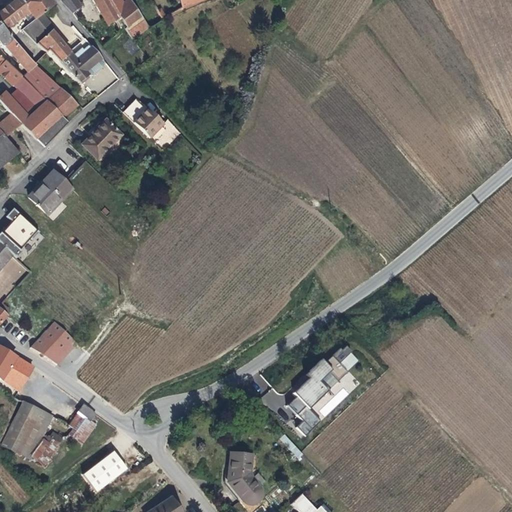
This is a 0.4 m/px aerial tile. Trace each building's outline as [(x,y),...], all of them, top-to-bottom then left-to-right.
[(11,0),(0,9),(0,25),(2,28),(24,10),(26,13),(30,10),(34,16),(52,3),(50,0),(11,0)] [(76,0),(62,0),(71,10),(79,5),(76,0)] [(119,16),(108,0),(92,0),(107,23),(119,16)] [(108,0),(119,16),(134,39),(138,36),(136,32),(147,25),(131,0),(108,0)] [(52,3),(34,16),(21,26),(35,41),(44,51),(47,48),(61,61),(81,82),(89,75),(84,70),(101,57),(86,38),(69,51),(51,29),(62,21),(52,3)] [(156,8),(161,18),(165,15),(160,7),(156,8)] [(0,25),(0,42),(2,44),(4,43),(27,69),(30,66),(32,68),(36,64),(25,53),(2,28),(0,25)] [(27,49),(35,58),(43,51),(44,51),(35,41),(27,49)] [(44,51),(43,51),(49,56),(50,55),(59,63),(61,61),(47,48),(44,51)] [(0,72),(11,83),(15,79),(20,74),(0,55),(0,72)] [(105,66),(106,62),(101,57),(84,70),(89,75),(93,75),(105,66)] [(20,74),(15,79),(21,85),(23,84),(27,80),(20,74)] [(27,80),(23,84),(25,86),(23,88),(32,96),(38,91),(35,89),(27,80)] [(76,102),(60,87),(50,97),(45,91),(43,92),(37,87),(35,89),(38,91),(46,100),(61,115),(76,102)] [(43,143),(60,126),(66,120),(61,115),(46,100),(28,115),(20,107),(4,91),(2,92),(0,94),(0,101),(10,111),(20,122),(34,136),(43,143)] [(38,91),(32,96),(20,107),(28,115),(46,100),(38,91)] [(155,143),(173,125),(165,117),(161,121),(146,106),(144,107),(133,97),(120,109),(155,143)] [(0,130),(4,136),(20,122),(10,111),(0,119),(0,130)] [(98,113),(75,136),(90,151),(113,127),(98,113)] [(0,164),(17,150),(4,136),(0,130),(0,164)] [(78,166),(118,204),(123,200),(82,161),(78,166)] [(81,185),(110,213),(118,204),(78,166),(69,175),(81,185)] [(61,183),(49,171),(25,196),(41,212),(56,197),(58,199),(67,189),(61,183)] [(67,189),(73,194),(81,185),(69,175),(61,183),(67,189)] [(102,222),(110,213),(81,185),(73,194),(102,222)] [(56,197),(41,212),(44,214),(58,199),(56,197)] [(7,223),(24,239),(27,235),(29,237),(36,230),(12,209),(5,216),(9,220),(7,223)] [(0,243),(10,253),(13,256),(19,249),(17,247),(24,239),(7,223),(3,226),(0,229),(0,243)] [(0,262),(10,253),(0,243),(0,262)] [(51,318),(27,342),(54,359),(73,339),(51,318)] [(0,375),(14,386),(29,364),(0,344),(0,375)] [(342,370),(336,364),(335,363),(327,355),(320,361),(317,358),(304,370),(308,374),(304,377),(289,391),(292,395),(301,404),(292,413),(308,429),(317,420),(305,408),(324,389),(315,380),(319,375),(325,370),(326,371),(333,380),(343,371),(342,370)] [(347,365),(342,359),(340,358),(335,363),(336,364),(342,370),(347,365)] [(85,419),(92,410),(80,398),(73,407),(85,419)] [(48,434),(46,438),(38,433),(47,412),(18,399),(0,437),(0,441),(27,455),(29,452),(41,462),(50,445),(54,437),(48,434)] [(279,439),(298,459),(303,454),(284,434),(279,439)] [(83,475),(97,493),(128,468),(114,450),(83,475)] [(245,493),(251,501),(253,500),(254,498),(255,492),(255,489),(253,487),(245,477),(244,475),(244,473),(246,456),(225,453),(221,482),(236,500),(245,493)] [(295,493),(285,503),(292,510),(293,511),(291,511),(325,511),(317,503),(310,509),(302,500),(295,493)] [(177,511),(166,494),(141,511),(177,511)]
